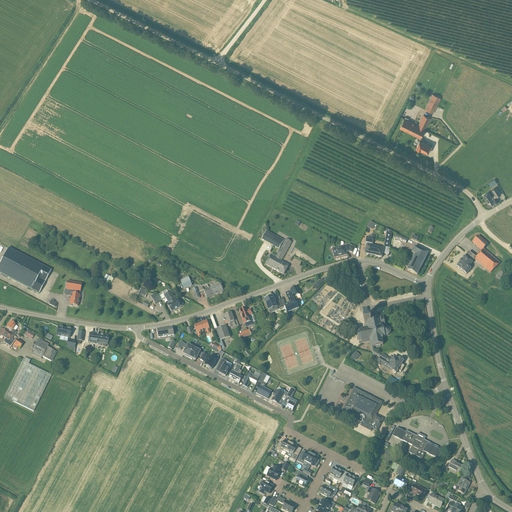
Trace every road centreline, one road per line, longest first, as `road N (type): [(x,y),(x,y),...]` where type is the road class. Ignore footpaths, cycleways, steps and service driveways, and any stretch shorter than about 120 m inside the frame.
road 1 (unclassified): [(484,216),(455,185),(90,0)]
road 2 (unclassified): [(137,327),(345,262),(372,262),(426,284)]
road 3 (residential): [(331,453),(291,433),(284,413),(140,337),(137,327)]
road 4 (tertiary): [(485,491),(440,369),(426,284)]
road 5 (unclassified): [(0,306),(137,327)]
